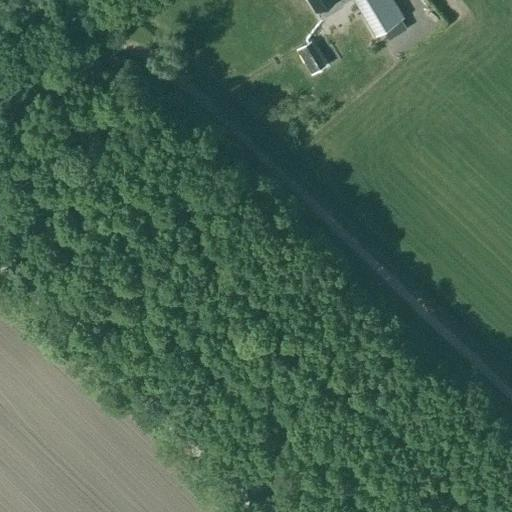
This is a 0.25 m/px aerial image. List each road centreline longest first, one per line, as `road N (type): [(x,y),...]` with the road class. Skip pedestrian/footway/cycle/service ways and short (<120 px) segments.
road 1 (track): [(83,0),(110,39),(153,53),(172,69),(511,396)]
road 2 (track): [(0,122),(127,44)]
road 3 (unclassified): [(0,67),(110,0)]
